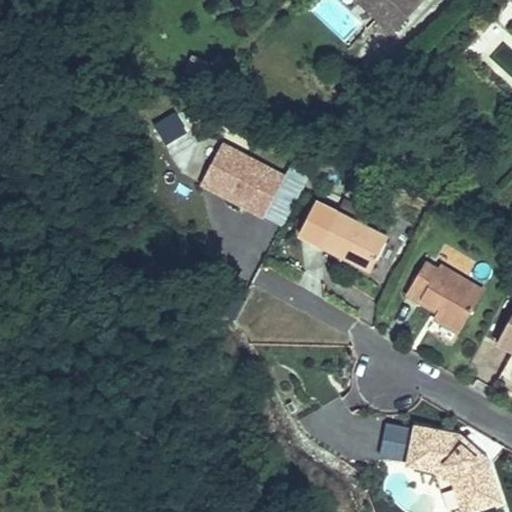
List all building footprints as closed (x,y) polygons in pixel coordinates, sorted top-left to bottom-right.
[(399,0),(340,0),(337,4),(391,50),(419,17),(399,0)] [(511,0),(497,16),(511,29),(511,27),(511,0)] [(223,144),(203,181),(226,193),(224,196),(264,217),(285,177),(223,144)] [(203,181),(201,184),(224,196),(226,193),(203,181)] [(309,207),(295,241),(347,264),(362,230),(309,207)] [(403,254),(383,291),(397,298),(400,292),(418,303),(415,309),(413,312),(438,326),(462,280),(421,258),(418,263),(403,254)] [(400,292),(397,298),(415,309),(418,303),(400,292)] [(511,299),(501,294),(478,337),(509,353),(511,349),(511,346),(511,299)] [(394,421),(388,458),(418,463),(422,458),(439,472),(435,477),(446,505),(481,491),(466,451),(462,447),(458,452),(441,438),(445,434),(437,427),(394,421)] [(445,434),(441,438),(458,452),(462,447),(445,434)] [(422,458),(418,463),(435,477),(439,472),(422,458)]
